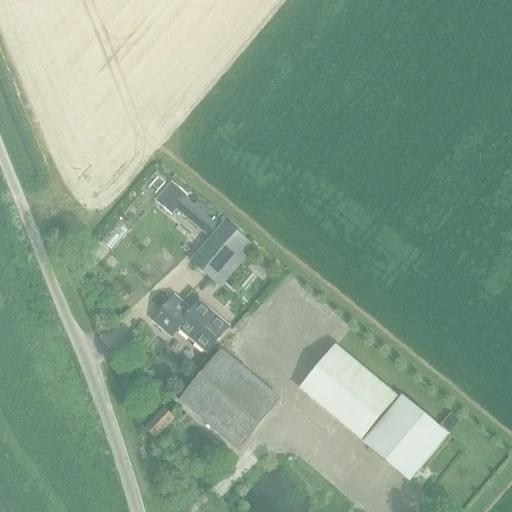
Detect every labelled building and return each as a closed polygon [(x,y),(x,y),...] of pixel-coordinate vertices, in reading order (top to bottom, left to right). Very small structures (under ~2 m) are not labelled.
[(156,172),(144,186),(154,195),(166,181),(156,172)] [(246,243),(231,231),(224,225),(222,227),(212,219),(209,223),(182,200),(184,197),(168,184),(158,197),(210,241),(190,265),(212,283),(246,243)] [(195,204),(208,215),(211,211),(201,203),(201,204),(197,201),(195,204)] [(90,255),(98,262),(106,253),(98,245),(90,255)] [(169,323),(205,354),(226,328),(208,313),(201,321),(173,298),(153,321),(164,330),(169,323)] [(278,404),(221,355),(180,403),(237,452),(278,404)] [(306,383),(367,435),(391,407),(330,355),(306,383)] [(157,403),(154,392),(142,395),(145,406),(157,403)] [(363,446),(410,485),(448,440),(401,401),(363,446)] [(162,412),(145,430),(143,433),(153,441),(172,421),(162,412)]
